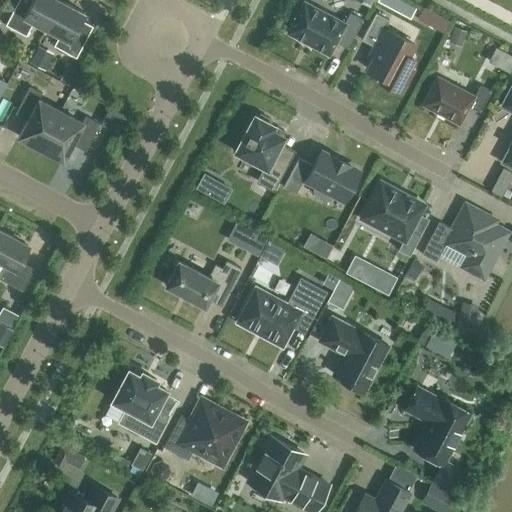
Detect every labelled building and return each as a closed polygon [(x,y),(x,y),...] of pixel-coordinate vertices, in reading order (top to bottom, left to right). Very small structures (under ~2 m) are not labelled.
[(46,29),(61,0),(60,0),(17,0),(5,24),(26,35),(33,22),(46,29)] [(61,0),(46,29),(59,36),(53,45),(76,57),(93,26),(81,19),(84,12),(61,0)] [(345,22),(303,0),(287,32),(329,55),(336,42),(347,48),(363,19),(350,12),(345,22)] [(379,0),(396,9),(400,0),(379,0)] [(442,34),(448,21),(422,8),(416,21),(442,34)] [(389,32),(384,29),(389,20),(376,13),(362,40),(375,47),(375,46),(379,48),(367,69),(382,77),(380,81),(396,90),(402,80),(406,83),(413,69),(409,67),(413,59),(408,56),(414,44),(389,31),(389,32)] [(467,31),(454,26),(451,35),(464,40),(467,31)] [(35,51),(29,62),(45,70),(51,59),(35,51)] [(77,81),(84,65),(72,59),(65,75),(77,81)] [(474,95),(437,76),(422,104),(459,124),(469,106),(479,112),(491,90),(480,85),(474,95)] [(41,148),(60,111),(38,99),(42,93),(29,87),(18,109),(30,115),(19,136),(41,148)] [(511,87),(503,105),(511,109),(511,141),(509,148),(509,150),(504,161),(511,165),(511,87)] [(60,111),(41,148),(63,159),(74,138),(87,146),(99,124),(85,116),(82,122),(60,111)] [(272,119),(260,113),(258,117),(254,114),(234,151),(265,167),(258,181),(273,188),(289,158),(276,151),(284,136),(272,130),(274,125),(270,123),(272,119)] [(330,157),(320,152),(313,165),(298,157),(283,186),(296,193),(304,177),(344,198),(358,172),(347,166),(348,164),(331,155),(330,157)] [(501,195),(511,173),(503,169),(492,190),(501,195)] [(232,188),(205,172),(196,187),(224,203),(232,188)] [(409,255),(420,234),(410,229),(423,204),(381,182),(362,217),(403,239),(398,249),(409,255)] [(507,232),(480,217),(482,213),(465,204),(452,229),(439,221),(422,253),(436,261),(446,243),(468,255),(462,265),(483,277),(507,232)] [(0,230),(0,261),(5,264),(0,273),(0,278),(22,290),(34,269),(20,262),(28,245),(0,230)] [(257,255),(266,238),(256,233),(247,250),(257,255)] [(323,239),(316,251),(325,256),(332,244),(323,239)] [(268,241),(260,256),(278,265),(286,250),(268,241)] [(419,262),(412,258),(404,274),(415,280),(417,276),(413,273),(419,262)] [(241,269),(226,261),(222,268),(215,264),(208,277),(178,261),(166,283),(165,285),(166,286),(167,285),(203,304),(203,305),(204,306),(205,304),(210,293),(224,300),(241,269)] [(376,265),(368,281),(389,293),(397,277),(376,265)] [(313,318),(327,291),(300,277),(286,302),(255,286),(236,322),(282,347),(301,312),(313,318)] [(340,277),(335,287),(350,295),(355,285),(340,277)] [(3,306),(0,311),(0,321),(11,327),(18,314),(3,306)] [(460,306),(456,322),(472,326),(476,310),(460,306)] [(365,390),(388,345),(332,316),(319,340),(344,353),(333,373),(365,390)] [(0,325),(0,344),(3,346),(12,329),(1,324),(0,325)] [(139,375),(128,369),(112,400),(126,407),(119,421),(156,441),(170,416),(156,408),(165,389),(154,383),(156,379),(142,371),(139,375)] [(440,398),(417,386),(405,409),(428,421),(413,448),(441,462),(444,464),(446,460),(471,413),(441,397),(440,398)] [(238,423),(210,408),(199,411),(194,422),(181,415),(164,447),(188,459),(195,445),(206,451),(209,459),(217,463),(225,461),(229,452),(227,445),(238,423)] [(314,511),(328,484),(297,467),(304,453),(271,436),(247,481),(280,498),(282,494),(314,511)] [(65,468),(73,452),(63,446),(54,463),(65,468)] [(139,447),(130,464),(142,470),(151,453),(139,447)] [(154,463),(150,469),(153,477),(159,480),(167,478),(170,471),(168,464),(161,460),(154,463)] [(468,471),(446,460),(444,464),(441,462),(432,479),(457,492),(468,471)] [(398,511),(409,491),(387,479),(375,500),(364,494),(354,511),(398,511)] [(432,482),(424,496),(438,503),(436,509),(441,511),(451,511),(460,497),(432,482)] [(109,511),(117,498),(95,486),(87,500),(71,492),(60,511),(109,511)]
